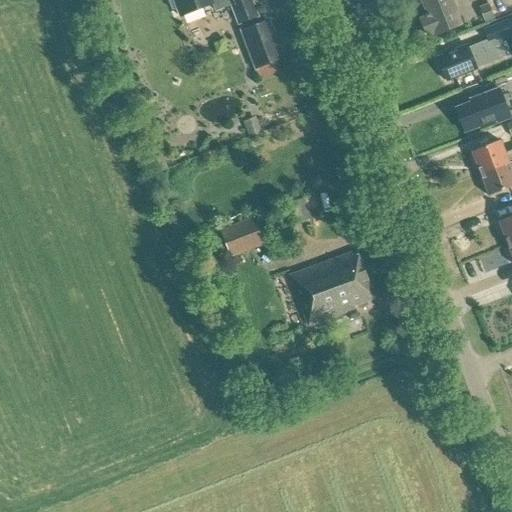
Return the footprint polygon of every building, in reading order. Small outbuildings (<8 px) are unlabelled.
[(250,0),(168,0),(172,9),(177,10),(180,16),(212,4),(215,11),(231,5),(238,24),(257,17),(250,0)] [(435,35),(460,25),(450,0),(421,0),(427,15),(425,16),(426,18),(421,20),(427,36),(435,33),(435,35)] [(487,5),(479,9),(484,23),(493,20),(487,5)] [(511,17),(509,19),(484,29),(490,45),(500,40),(511,35),(511,17)] [(281,59),(267,23),(243,33),(257,69),(281,59)] [(454,52),(438,59),(447,82),(476,70),(476,68),(490,62),(506,55),(500,40),(490,45),(484,47),(470,53),(466,45),(454,50),(454,52)] [(471,103),(455,109),(464,133),(480,128),(481,130),(510,119),(499,89),(470,100),(471,103)] [(254,118),(244,122),(250,137),(260,133),(254,118)] [(480,174),(508,164),(511,162),(511,151),(505,154),(500,142),(472,152),(480,174)] [(161,156),(149,161),(154,174),(166,169),(161,156)] [(511,162),(508,164),(480,174),(489,196),(511,187),(511,162)] [(303,199),(286,206),(295,227),(311,220),(303,199)] [(265,245),(254,217),(220,230),(231,258),(265,245)] [(507,244),(511,242),(511,217),(498,222),(507,244)] [(355,306),(374,299),(356,251),(289,276),(308,327),(356,309),(355,306)]
